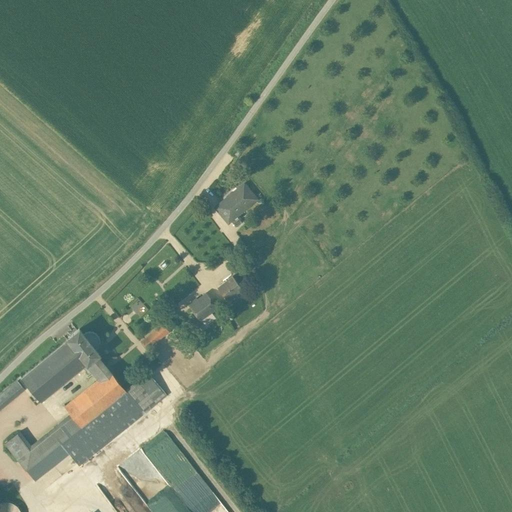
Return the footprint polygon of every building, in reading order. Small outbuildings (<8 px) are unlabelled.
[(244,184),(215,207),(228,223),(231,221),(236,227),(242,222),(236,216),(257,199),(244,184)] [(233,277),(218,288),(227,301),(235,296),(234,295),(242,289),(233,277)] [(206,294),(197,301),(195,300),(192,303),(192,305),(190,306),(200,320),(216,308),(206,294)] [(185,306),(179,311),(183,315),(189,311),(185,306)] [(178,313),(169,320),(173,324),(181,317),(178,313)] [(163,325),(142,342),(148,349),(169,332),(163,325)] [(86,332),(83,334),(79,329),(66,339),(67,340),(87,363),(98,356),(100,354),(95,349),(98,346),(99,343),(100,339),(98,336),(96,333),(93,331),(90,331),(86,332)] [(67,340),(21,377),(40,401),(83,366),(87,363),(67,340)] [(109,370),(98,356),(87,363),(83,366),(89,373),(92,371),(98,378),(109,370)] [(98,378),(64,405),(70,413),(58,423),(69,436),(125,391),(125,390),(109,370),(98,378)] [(167,395),(148,371),(126,389),(145,413),(167,395)] [(17,380),(0,394),(0,408),(24,389),(17,380)] [(69,436),(60,443),(68,452),(79,466),(145,413),(126,389),(125,390),(125,391),(69,436)] [(133,447),(154,431),(145,419),(135,426),(136,427),(124,436),(133,447)] [(31,445),(24,450),(34,463),(60,443),(69,436),(58,423),(31,445)] [(229,511),(164,429),(117,467),(151,511),(229,511)] [(20,430),(5,442),(16,457),(24,450),(31,445),(20,430)] [(60,443),(40,458),(48,468),(68,452),(60,443)] [(24,450),(16,457),(26,470),(26,469),(34,463),(24,450)] [(34,463),(26,469),(35,479),(48,468),(40,458),(34,463)] [(151,511),(117,467),(101,481),(125,511),(151,511)] [(19,511),(20,511),(16,506),(11,503),(6,502),(0,503),(0,511),(19,511)]
